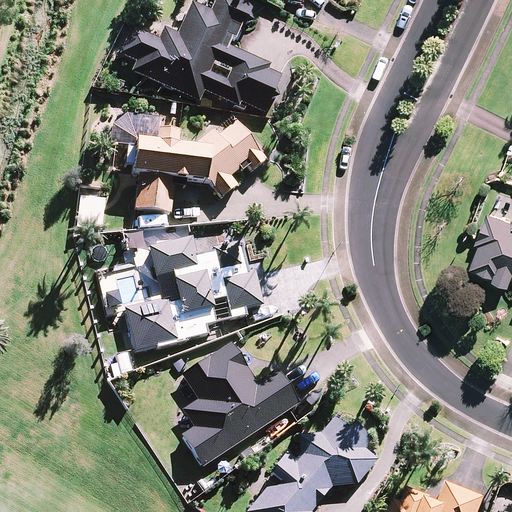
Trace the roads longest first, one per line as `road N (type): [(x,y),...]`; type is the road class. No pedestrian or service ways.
road 1 (residential): [(511,424),(439,383),(391,314),(373,271),(369,230),(388,152)]
road 2 (residential): [(479,0),(420,127),(388,152)]
road 3 (residential): [(388,152),(385,111),(436,0)]
